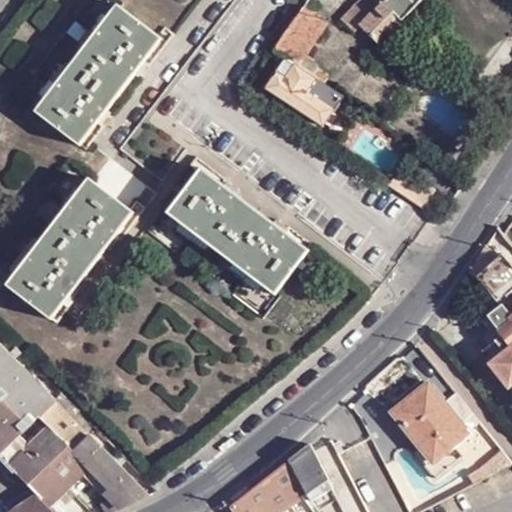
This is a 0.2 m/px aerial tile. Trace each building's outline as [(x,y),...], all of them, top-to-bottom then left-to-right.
[(362,0),(343,21),(355,33),(361,28),(381,45),(423,0),(362,0)] [(314,8),(306,4),(303,8),(312,13),(314,8)] [(118,5),(37,112),(82,148),(163,40),(118,5)] [(307,43),(313,48),(328,24),(312,13),(303,8),(288,31),(307,43)] [(276,52),(288,60),(294,63),(307,43),(288,31),(275,52),(276,52)] [(294,63),(314,77),(319,69),(313,65),(313,64),(307,60),(306,59),(313,48),(307,43),(294,63)] [(309,92),(317,79),(314,77),(294,63),(288,60),(269,90),(327,128),(338,111),(309,92)] [(202,169),(168,215),(276,296),(310,252),(202,169)] [(394,188),(422,208),(435,189),(415,176),(408,187),(399,180),(394,188)] [(135,216),(92,181),(9,286),(52,322),(135,216)] [(498,258),(486,244),(479,254),(477,257),(476,260),(470,272),(475,275),(478,274),(498,258)] [(511,263),(503,252),(498,258),(478,274),(475,275),(498,303),(511,290),(511,263)] [(511,290),(498,303),(486,312),(493,322),(473,338),(482,350),(503,334),(500,331),(511,321),(511,315),(511,290)] [(510,385),(511,383),(511,315),(511,321),(500,331),(503,334),(482,350),(510,385)] [(18,437),(38,418),(54,402),(15,362),(7,353),(0,345),(0,452),(1,454),(18,437)] [(7,353),(15,362),(22,354),(15,347),(10,352),(7,353)] [(468,431),(481,421),(458,393),(446,403),(430,384),(393,414),(423,450),(434,463),(455,447),(470,434),(468,431)] [(88,437),(95,429),(61,394),(54,402),(88,437)] [(54,402),(38,418),(49,430),(72,453),(88,437),(54,402)] [(72,453),(49,430),(30,447),(29,448),(69,488),(89,469),(72,453)] [(30,447),(18,437),(1,454),(0,455),(0,459),(40,498),(41,497),(50,507),(69,488),(29,448),(30,447)] [(125,507),(147,497),(88,437),(72,453),(89,469),(101,481),(100,482),(125,507)] [(232,508),(233,511),(283,511),(306,496),(311,504),(333,489),(328,482),(311,447),(232,508)] [(434,463),(423,450),(417,455),(438,479),(464,458),(455,447),(434,463)] [(120,509),(125,507),(100,482),(96,486),(106,496),(120,509)] [(105,511),(113,511),(120,509),(106,496),(100,503),(105,511)] [(54,511),(50,507),(41,497),(40,498),(17,511),(54,511)]
